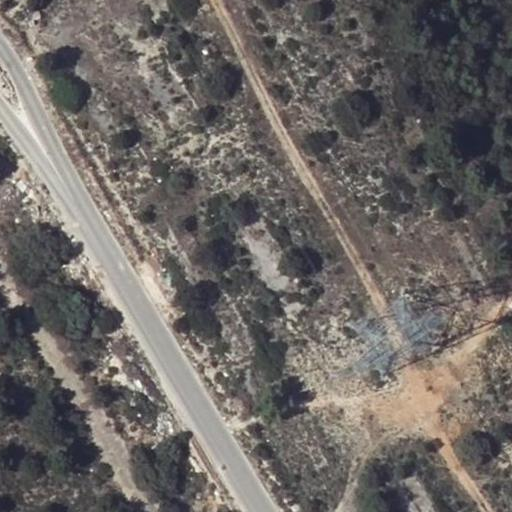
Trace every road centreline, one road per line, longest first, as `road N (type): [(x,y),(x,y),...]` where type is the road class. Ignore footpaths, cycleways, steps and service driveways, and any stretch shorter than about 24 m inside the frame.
road 1 (track): [(482,511),(352,251),(212,0)]
road 2 (unclassified): [(264,511),(68,185)]
road 3 (track): [(148,511),(0,259)]
road 4 (track): [(339,511),(373,450),(511,315)]
road 5 (unclassified): [(68,185),(0,45)]
